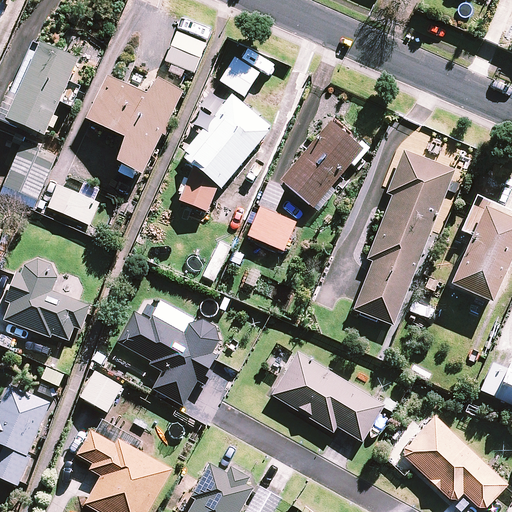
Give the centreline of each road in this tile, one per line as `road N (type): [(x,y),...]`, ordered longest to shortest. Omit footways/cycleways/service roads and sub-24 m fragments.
road 1 (residential): [(259,0),(511,111)]
road 2 (residential): [(218,414),(389,511)]
